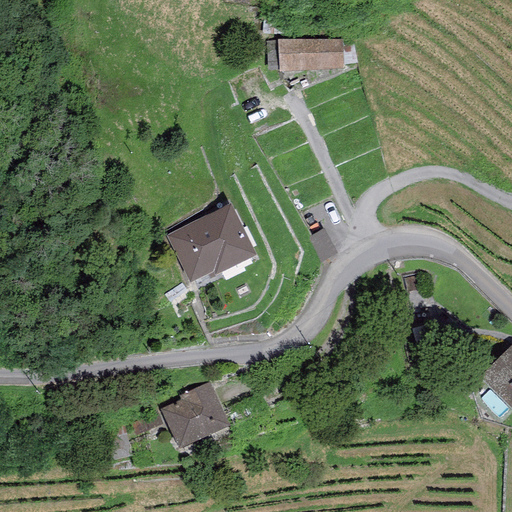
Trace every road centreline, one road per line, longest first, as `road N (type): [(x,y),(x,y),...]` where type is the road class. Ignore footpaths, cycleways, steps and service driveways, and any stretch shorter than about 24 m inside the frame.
road 1 (unclassified): [(0,376),(279,346),(304,331),(350,265),(402,243),(450,253),(511,308)]
road 2 (track): [(392,511),(420,481),(455,466),(482,469),(488,511)]
